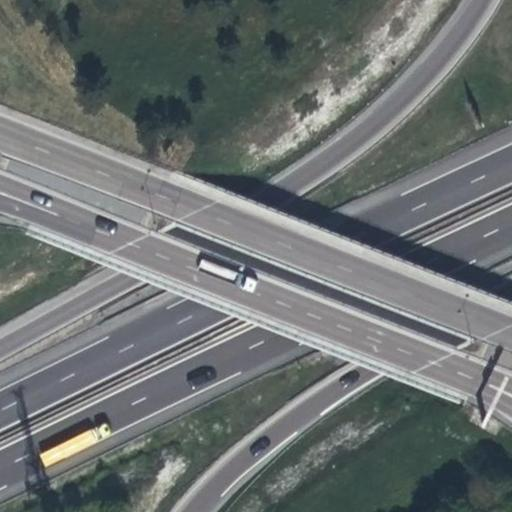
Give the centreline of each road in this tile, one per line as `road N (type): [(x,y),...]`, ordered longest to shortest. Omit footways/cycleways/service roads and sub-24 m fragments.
road 1 (motorway): [(488,0),(410,94),(301,177),(0,353)]
road 2 (motorway): [(511,163),(0,409)]
road 3 (motorway): [(0,466),(511,222)]
road 4 (primary): [(511,333),(0,133)]
road 5 (primary): [(55,214),(489,385)]
road 6 (motorway): [(187,511),(301,404),(511,282)]
